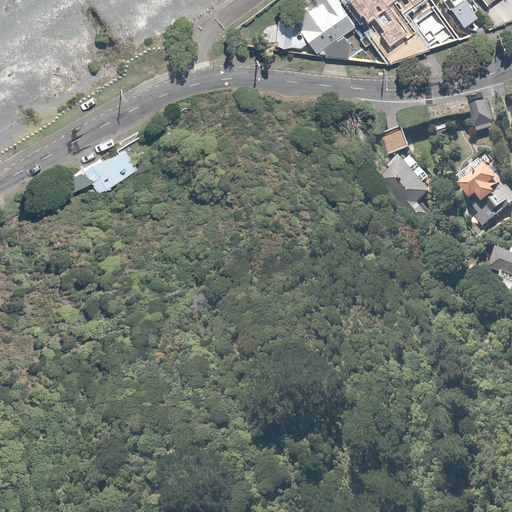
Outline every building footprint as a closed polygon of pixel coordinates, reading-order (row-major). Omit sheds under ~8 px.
[(355,24),(339,0),(316,0),(318,3),(294,19),(279,19),(273,45),(302,47),(308,43),(317,53),(323,49),(355,24)] [(344,0),(360,22),(374,13),(367,0),(382,0),(401,22),(422,6),(417,0),(344,0)] [(452,0),(443,0),(447,5),(444,7),(458,25),(479,10),(471,0),(456,0),(454,2),(452,0)] [(352,43),(344,35),(323,49),(325,57),(349,60),(352,43)] [(479,132),(496,127),(487,97),(470,102),(479,132)] [(404,129),(381,134),(387,157),(411,149),(404,129)] [(140,170),(127,149),(66,177),(73,192),(92,182),(99,193),(140,170)] [(434,192),(405,161),(380,179),(419,223),(433,214),(423,202),(434,192)] [(488,166),(461,187),(480,214),(474,218),(483,229),(511,205),(511,191),(507,185),(505,188),(488,166)] [(511,250),(502,246),(491,269),(503,275),(498,287),(511,292),(511,250)]
